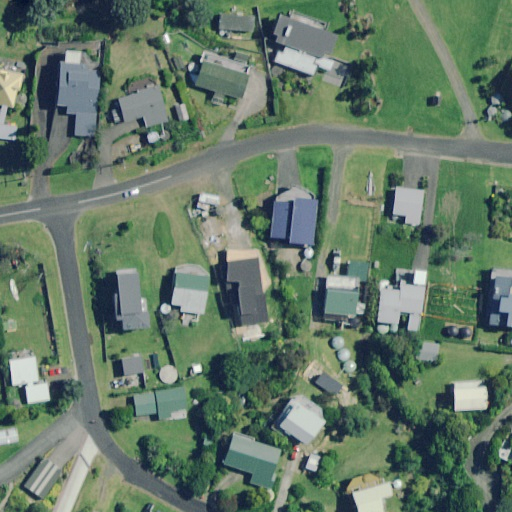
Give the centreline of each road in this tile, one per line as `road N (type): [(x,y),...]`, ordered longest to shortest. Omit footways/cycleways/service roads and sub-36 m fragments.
road 1 (residential): [(60,206),(308,135),(511,153)]
road 2 (residential): [(60,206),(101,437),(145,480),(204,511)]
